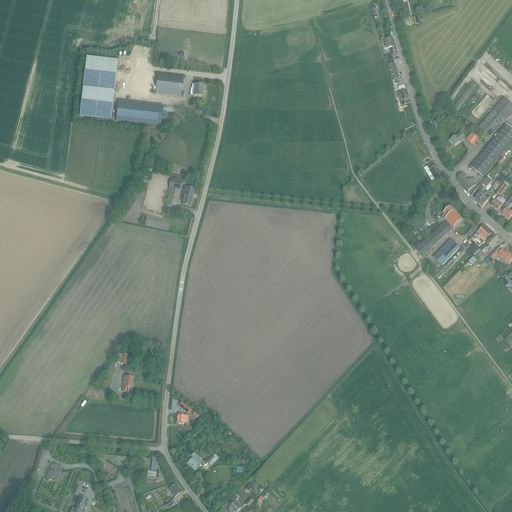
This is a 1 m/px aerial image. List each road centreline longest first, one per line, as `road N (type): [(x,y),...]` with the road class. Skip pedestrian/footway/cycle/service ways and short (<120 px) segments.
road 1 (unclassified): [(164,448),(181,286),(220,131),(236,0)]
road 2 (tertiary): [(511,242),(457,189),(435,154),(387,0)]
road 3 (unclassified): [(164,448),(0,436)]
